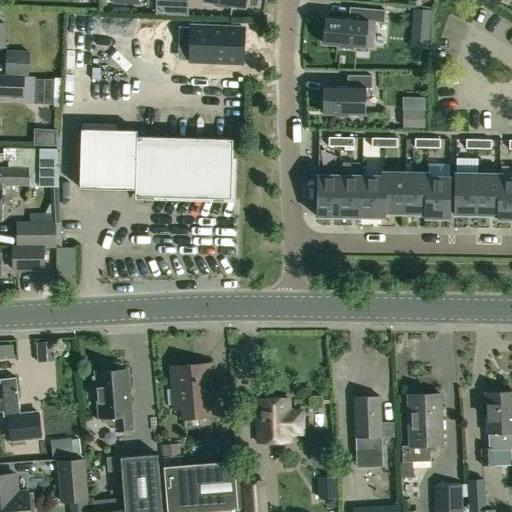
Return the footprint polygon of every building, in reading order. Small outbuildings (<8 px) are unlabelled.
[(159,0),(159,15),(184,15),(184,0),(159,0)] [(364,47),(366,21),(383,22),(384,10),(355,8),(354,19),(325,17),(323,43),(340,45),(339,47),(352,48),(352,46),(364,47)] [(413,22),(429,23),(430,10),(414,9),(413,22)] [(241,64),(243,28),(190,25),(189,61),(241,64)] [(423,64),(422,47),(401,48),(402,65),(423,64)] [(2,54),(2,74),(24,74),(24,54),(2,54)] [(24,77),(0,75),(0,95),(23,96),(24,77)] [(364,114),(364,88),(371,88),(371,75),(347,75),(347,87),(323,87),(323,113),(335,113),(335,116),(347,116),(347,113),(364,114)] [(400,95),(400,109),(421,108),(420,94),(400,95)] [(55,146),(56,129),(33,129),(32,145),(55,146)] [(135,189),(135,195),(230,198),(232,139),(136,136),(137,134),(81,133),(79,187),(135,189)] [(328,146),(341,146),(341,137),(328,137),(328,146)] [(353,137),(341,137),(341,146),(353,146),(353,137)] [(371,138),(371,146),(384,147),(384,138),(371,138)] [(397,138),(384,138),(384,147),(396,147),(397,138)] [(414,147),(427,147),(427,138),(415,138),(414,147)] [(440,139),(427,138),(427,147),(440,147),(440,139)] [(465,148),(478,148),(478,139),(466,139),(465,148)] [(491,139),(478,139),(478,148),(491,148),(491,139)] [(58,187),(58,149),(8,150),(8,167),(0,167),(0,218),(1,218),(0,185),(38,184),(38,187),(58,187)] [(317,175),(317,216),(318,216),(318,215),(338,215),(338,217),(339,217),(339,175),(340,164),(321,164),(320,175),(317,175)] [(361,176),(361,217),(362,217),(362,215),(382,216),(382,217),(383,217),(383,172),(382,172),(382,176),(361,176)] [(405,173),(383,172),(383,217),(383,212),(403,212),(403,214),(405,214),(405,173)] [(405,212),(425,212),(425,218),(426,218),(427,177),(427,173),(405,173),(405,214),(405,212)] [(476,215),(477,174),(455,173),(454,215),(456,215),(456,213),(476,213),(476,215)] [(499,174),(477,174),(476,215),(478,215),(478,213),(498,214),(498,219),(499,174)] [(511,178),(500,178),(500,174),(499,174),(498,219),(499,219),(499,218),(511,217),(511,178)] [(361,176),(339,175),(339,217),(340,217),(340,215),(360,215),(360,217),(361,217),(361,176)] [(449,177),(427,177),(426,218),(427,218),(427,216),(447,217),(447,219),(448,219),(449,177)] [(55,222),(17,222),(17,246),(55,246),(55,222)] [(17,246),(13,246),(13,270),(43,270),(43,246),(55,247),(55,246),(17,246)] [(210,362),(192,364),(192,367),(170,369),(172,389),(167,389),(168,405),(182,404),(183,418),(199,417),(200,429),(211,428),(210,416),(215,415),(210,362)] [(97,388),(99,417),(101,416),(103,423),(109,428),(116,429),(116,430),(131,428),(126,369),(95,372),(96,376),(92,376),(93,388),(97,388)] [(2,416),(8,416),(10,439),(40,436),(38,411),(19,413),(15,376),(0,378),(0,409),(2,409),(2,416)] [(496,432),(511,431),(511,391),(485,392),(486,432),(496,432)] [(440,393),(407,395),(409,446),(402,446),(402,462),(430,461),(429,444),(441,444),(440,393)] [(379,395),(353,396),(355,437),(356,450),(381,449),(381,436),(393,436),(392,422),(380,422),(379,395)] [(288,398),(256,399),(257,442),(289,441),(289,434),(303,433),(302,410),(288,410),(288,398)] [(493,464),(492,448),(481,449),(482,465),(493,464)] [(109,470),(121,469),(124,511),(161,511),(157,454),(108,458),(109,470)] [(57,461),(60,503),(88,500),(85,458),(57,461)] [(167,511),(203,511),(237,509),(233,461),(163,466),(167,511)] [(402,462),(400,462),(401,478),(411,478),(410,462),(402,462)] [(0,511),(33,511),(32,501),(28,501),(27,490),(17,491),(16,474),(0,474),(0,511)] [(334,478),(319,478),(319,498),(335,498),(334,478)] [(467,481),(469,511),(479,511),(482,511),(485,511),(483,480),(467,481)] [(265,511),(263,481),(243,482),(245,511),(265,511)] [(434,511),(461,511),(460,484),(433,485),(434,511)]
